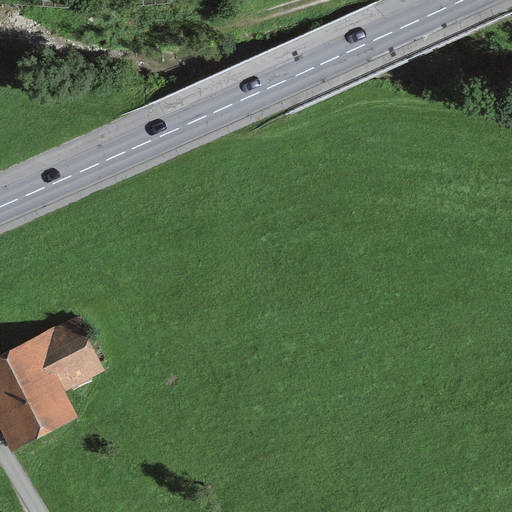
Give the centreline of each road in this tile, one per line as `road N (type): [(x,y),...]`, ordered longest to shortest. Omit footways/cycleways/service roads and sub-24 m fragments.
road 1 (primary): [(461,0),(0,205)]
road 2 (track): [(20,25),(230,23),(316,0)]
